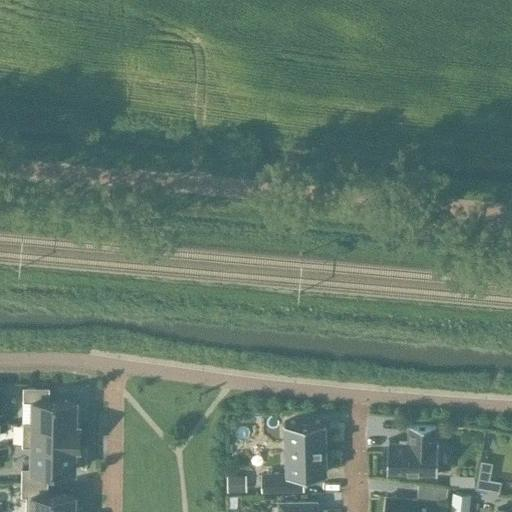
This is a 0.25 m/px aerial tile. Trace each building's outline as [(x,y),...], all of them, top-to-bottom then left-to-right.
[(24,386),(23,401),(33,401),(32,423),(79,424),(79,407),(76,406),(76,402),(76,400),(49,400),(49,387),(24,386)] [(286,473),(262,474),(262,490),(303,489),(302,473),(326,472),(326,453),(326,440),(325,440),(325,420),(285,422),(286,473)] [(23,423),(22,446),(32,446),(78,446),(78,447),(79,447),(80,424),(79,424),(32,423),(23,423)] [(436,425),(408,424),(408,425),(409,425),(409,442),(389,441),(389,440),(388,440),(387,473),(387,472),(388,472),(436,474),(436,475),(437,475),(439,442),(437,442),(437,443),(434,443),(435,426),(436,427),(436,425)] [(22,468),(22,482),(48,482),(48,470),(75,470),(75,469),(75,464),(78,464),(78,447),(78,446),(32,446),(32,468),(22,468)] [(462,475),(462,486),(474,486),(474,475),(462,475)] [(227,491),(243,490),(242,476),(227,476),(227,491)] [(501,481),(477,476),(475,488),(499,493),(501,481)] [(22,482),(22,496),(26,496),(26,511),(76,511),(77,501),(74,501),(74,497),(75,497),(75,495),(47,495),(48,482),(22,482)] [(453,491),(450,511),(468,511),(471,493),(453,491)] [(431,511),(432,501),(387,496),(385,511),(431,511)] [(316,511),(316,501),(280,502),(280,506),(274,506),(273,511),(316,511)]
